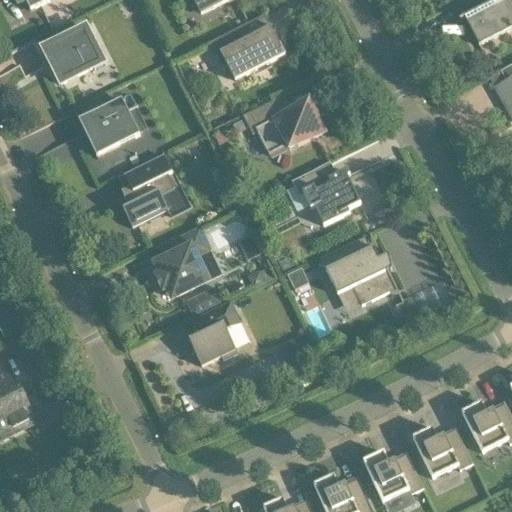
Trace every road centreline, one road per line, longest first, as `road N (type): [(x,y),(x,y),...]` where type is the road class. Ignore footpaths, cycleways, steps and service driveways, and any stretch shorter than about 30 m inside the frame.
road 1 (residential): [(164,499),(511,338)]
road 2 (residential): [(0,174),(164,499)]
road 3 (residential): [(511,306),(349,0)]
